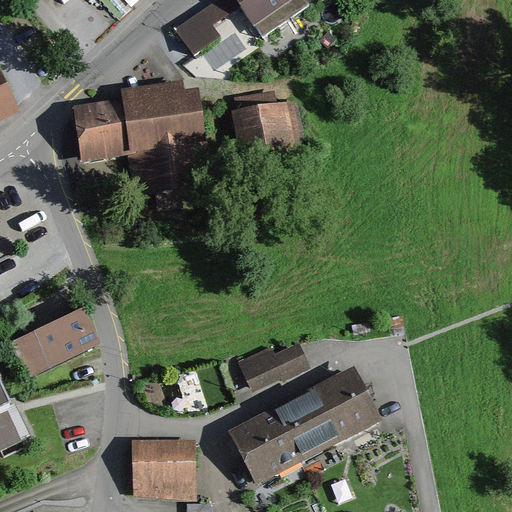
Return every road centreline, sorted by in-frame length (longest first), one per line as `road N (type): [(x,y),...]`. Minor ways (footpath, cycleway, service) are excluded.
road 1 (residential): [(115,421),(167,430),(210,426),(404,346)]
road 2 (residential): [(115,421),(111,330),(59,193),(22,150)]
